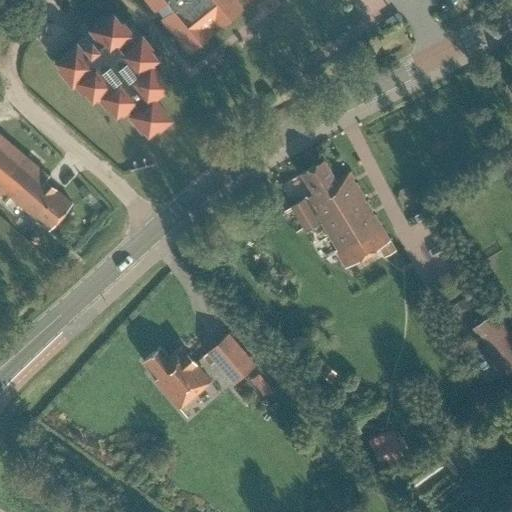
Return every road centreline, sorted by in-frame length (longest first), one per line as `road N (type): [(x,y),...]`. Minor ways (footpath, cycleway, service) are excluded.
road 1 (tertiary): [(157,228),(308,121),(511,18)]
road 2 (unclassified): [(47,0),(10,56),(11,88),(157,228)]
road 3 (tertiary): [(5,365),(157,228)]
